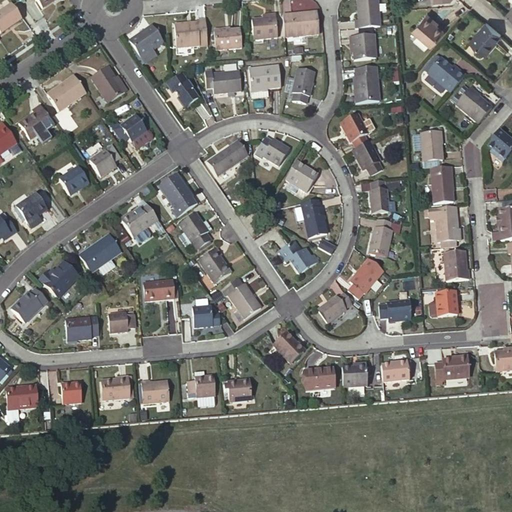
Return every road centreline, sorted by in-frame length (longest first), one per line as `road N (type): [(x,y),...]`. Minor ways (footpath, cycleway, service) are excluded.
road 1 (residential): [(286,308),(222,346),(134,357),(47,363),(0,338)]
road 2 (residential): [(483,289),(484,337),(464,341),(334,349),(316,343),(286,308)]
road 3 (residential): [(0,290),(33,253),(181,153)]
road 4 (residential): [(308,138),(344,184),(348,233),(323,282),(286,308)]
road 5 (residential): [(511,99),(472,148),(483,289)]
road 6 (residential): [(286,308),(181,153)]
road 7 (residential): [(181,153),(106,27)]
road 8 (residential): [(326,0),(334,82),(308,138)]
road 9 (residential): [(181,153),(256,121),(308,138)]
